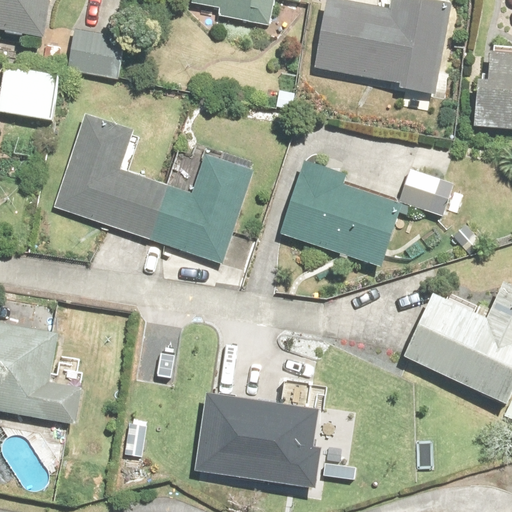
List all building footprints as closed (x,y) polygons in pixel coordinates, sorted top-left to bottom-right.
[(0,0),(0,32),(41,40),(46,41),(47,34),(53,0),(0,0)] [(193,0),(192,4),(221,11),(220,17),(269,28),(271,18),(275,0),(293,0),(298,1),(298,0),(193,0)] [(454,12),(449,11),(396,0),(393,16),(373,12),(330,4),(318,64),(317,71),(341,76),(370,81),(374,82),(402,87),(401,93),(437,99),(454,12)] [(127,41),(120,40),(76,32),(71,61),(69,71),(119,81),(127,41)] [(511,50),(496,49),(493,75),(492,87),(480,86),(476,130),(511,132),(511,50)] [(61,89),(63,75),(64,70),(26,63),(24,73),(7,71),(2,103),(0,110),(0,115),(54,125),(61,89)] [(196,69),(198,67),(190,63),(186,73),(193,76),(196,69)] [(63,75),(61,89),(76,92),(78,79),(63,75)] [(277,109),(293,112),(296,96),(279,93),(277,109)] [(371,124),(378,125),(379,117),(371,116),(371,124)] [(169,249),(224,268),(256,176),(207,159),(193,198),(122,173),(136,134),(86,117),(54,209),(99,224),(102,226),(112,229),(164,247),(169,249)] [(349,183),(338,179),(306,168),(282,237),(338,257),(348,261),(384,274),(390,254),(392,248),(406,210),(347,189),(349,183)] [(401,204),(432,215),(443,183),(412,172),(401,204)] [(492,214),(496,234),(508,232),(505,212),(492,214)] [(511,292),(506,290),(495,314),(490,326),(448,306),(436,301),(412,353),(407,362),(509,410),(505,418),(511,421),(511,292)] [(54,374),(62,334),(0,322),(0,409),(53,419),(80,424),(86,390),(80,389),(52,384),(54,374)] [(289,404),(213,393),(208,392),(197,470),(320,488),(321,477),(349,480),(349,473),(351,462),(383,467),(390,421),(363,417),(324,411),(324,409),(317,408),(289,404)] [(405,480),(408,487),(416,484),(413,478),(405,480)]
